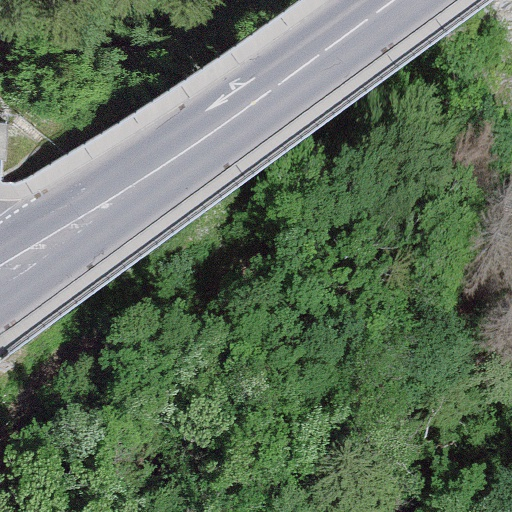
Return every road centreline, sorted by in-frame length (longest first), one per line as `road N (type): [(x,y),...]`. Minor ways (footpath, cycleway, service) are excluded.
road 1 (secondary): [(0,278),(388,0)]
road 2 (track): [(511,409),(395,511)]
